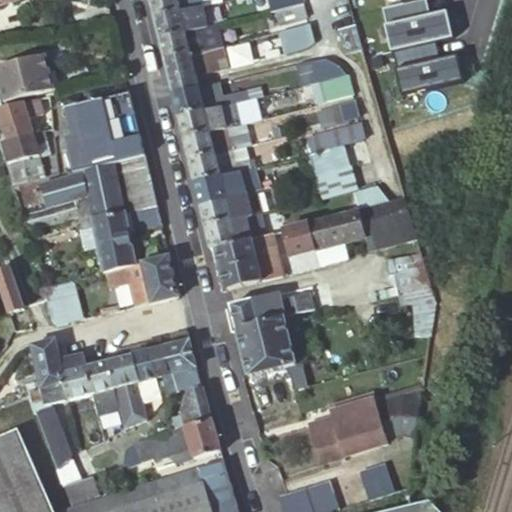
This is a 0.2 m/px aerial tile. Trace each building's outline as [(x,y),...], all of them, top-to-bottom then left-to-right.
[(179,0),(153,0),(158,20),(183,14),(179,0)] [(207,7),(205,0),(179,0),(183,14),(204,8),(207,7)] [(246,0),(246,56),(307,57),(307,0),(246,0)] [(204,8),(183,14),(188,33),(210,28),(204,8)] [(183,14),(158,20),(163,40),(188,33),(183,14)] [(217,49),(211,27),(210,28),(188,33),(193,55),(217,49)] [(364,50),(358,28),(340,32),(347,54),(364,50)] [(188,33),(163,40),(168,62),(193,55),(188,33)] [(228,58),(225,47),(217,49),(219,59),(228,58)] [(217,49),(193,55),(198,77),(222,70),(219,59),(217,49)] [(193,55),(168,62),(176,97),(201,91),(198,77),(193,55)] [(45,57),(26,61),(17,64),(0,67),(0,87),(4,103),(59,90),(55,73),(49,75),(45,57)] [(228,58),(219,59),(222,70),(230,68),(228,58)] [(223,85),(201,91),(207,112),(252,101),(249,92),(227,98),(223,85)] [(201,91),(176,97),(182,119),(207,112),(201,91)] [(86,172),(147,158),(132,95),(69,111),(75,139),(69,141),(78,175),(86,172)] [(32,137),(29,103),(0,109),(0,118),(7,143),(32,137)] [(356,103),(319,113),(323,128),(360,118),(356,103)] [(207,112),(182,119),(187,141),(212,135),(207,112)] [(366,140),(362,124),(315,137),(319,152),(366,140)] [(212,135),(187,141),(193,163),(235,152),(229,130),(212,135)] [(0,144),(14,188),(38,182),(32,137),(7,143),(0,144)] [(235,152),(193,163),(198,184),(223,178),(240,173),(235,152)] [(159,208),(147,158),(86,172),(87,175),(42,186),(48,210),(78,201),(80,211),(92,209),(96,224),(126,216),(131,215),(159,208)] [(353,166),(313,177),(319,201),(359,190),(353,166)] [(258,176),(256,169),(243,173),(245,179),(258,176)] [(240,173),(223,178),(228,200),(248,195),(245,179),(243,173),(240,173)] [(223,178),(198,184),(204,208),(228,200),(223,178)] [(363,212),(393,203),(382,189),(358,196),(363,212)] [(228,200),(204,208),(209,229),(233,223),(245,220),(241,206),(250,203),(248,195),(228,200)] [(415,226),(407,199),(393,203),(363,212),(370,238),(415,226)] [(22,217),(28,234),(80,218),(84,230),(96,227),(96,226),(96,224),(92,209),(80,211),(78,201),(48,210),(22,217)] [(136,234),(163,227),(159,208),(131,215),(136,234)] [(370,238),(363,212),(311,225),(318,252),(370,238)] [(137,265),(138,265),(126,216),(96,224),(96,226),(96,227),(106,274),(107,274),(137,265)] [(258,217),(245,220),(251,241),(264,238),(258,217)] [(251,241),(245,220),(233,223),(238,245),(251,241)] [(233,223),(209,229),(214,251),(219,250),(238,245),(233,223)] [(318,252),(311,225),(285,232),(290,253),(292,259),(318,252)] [(264,238),(251,241),(256,262),(280,256),(275,235),(264,238)] [(238,245),(219,250),(224,270),(256,262),(251,241),(238,245)] [(426,266),(421,251),(388,260),(392,275),(397,274),(426,266)] [(280,256),(256,262),(262,284),(286,278),(280,256)] [(44,270),(50,269),(47,257),(41,259),(44,270)] [(153,305),(180,299),(170,257),(138,265),(137,265),(141,286),(144,286),(146,299),(151,298),(153,305)] [(224,270),(229,293),(262,284),(256,262),(224,270)] [(136,309),(153,305),(151,298),(146,299),(144,286),(141,286),(137,265),(107,274),(112,290),(130,286),(136,309)] [(429,278),(426,266),(397,274),(400,286),(429,278)] [(0,289),(9,316),(26,311),(11,270),(0,273),(0,289)] [(45,291),(56,327),(86,321),(75,283),(45,291)] [(399,291),(398,285),(377,290),(378,296),(398,291),(399,291)] [(382,309),(401,303),(398,291),(378,296),(382,309)] [(282,296),(272,298),(278,322),(287,320),(288,320),(284,305),(282,296)] [(272,298),(233,308),(239,333),(278,322),(272,298)] [(288,320),(314,313),(312,304),(310,298),(284,305),(288,320)] [(273,372),(299,364),(287,320),(278,322),(239,333),(251,378),(273,372)] [(202,384),(188,332),(173,336),(176,347),(182,373),(175,375),(178,389),(202,384)] [(176,347),(173,336),(163,339),(166,350),(176,347)] [(166,350),(163,339),(152,342),(155,352),(152,353),(158,380),(175,375),(182,373),(176,347),(166,350)] [(57,341),(32,347),(42,390),(57,387),(60,400),(65,403),(71,402),(64,375),(62,364),(57,341)] [(133,358),(152,353),(155,352),(152,342),(146,343),(146,345),(131,348),(133,358)] [(150,381),(158,380),(152,353),(133,358),(132,358),(138,384),(143,401),(148,421),(157,409),(150,381)] [(125,432),(148,421),(143,401),(132,404),(128,387),(138,384),(132,358),(109,364),(115,390),(125,432)] [(64,375),(86,369),(84,359),(62,364),(64,375)] [(115,390),(109,364),(86,369),(93,396),(115,390)] [(304,383),(299,364),(273,372),(278,391),(304,383)] [(93,396),(86,369),(64,375),(71,402),(93,396)] [(110,437),(125,432),(115,390),(93,396),(104,444),(110,437)] [(213,422),(204,391),(191,395),(184,416),(181,420),(180,432),(187,430),(213,422)] [(424,391),(379,405),(388,439),(402,435),(418,441),(424,391)] [(59,471),(72,458),(52,407),(39,393),(31,396),(59,471)] [(388,439),(379,405),(312,425),(323,464),(389,444),(388,439)] [(223,454),(213,422),(187,430),(194,452),(197,462),(223,454)] [(187,430),(180,432),(150,442),(158,466),(194,452),(187,430)] [(53,511),(19,431),(0,439),(0,511),(53,511)] [(85,478),(118,464),(113,451),(80,465),(85,478)] [(240,511),(226,464),(70,511),(240,511)] [(412,488),(415,467),(371,481),(377,499),(412,488)] [(95,480),(66,489),(73,507),(101,498),(95,480)]
